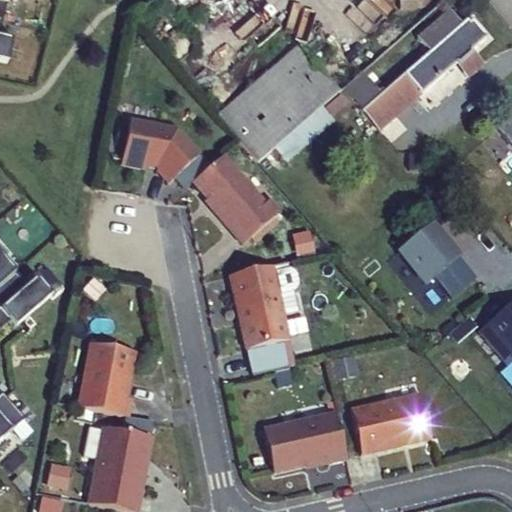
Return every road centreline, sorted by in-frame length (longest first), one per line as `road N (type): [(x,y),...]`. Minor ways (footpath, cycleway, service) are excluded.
road 1 (residential): [(163,214),(223,511)]
road 2 (residential): [(334,508),(472,478),(511,483)]
